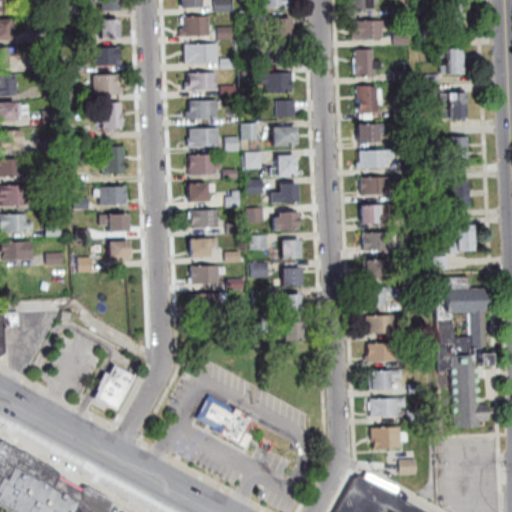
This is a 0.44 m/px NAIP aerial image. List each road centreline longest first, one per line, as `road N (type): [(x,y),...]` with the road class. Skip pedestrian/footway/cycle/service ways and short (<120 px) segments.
road 1 (residential): [(317,511),(343,465),(322,0)]
road 2 (residential): [(115,465),(167,359),(149,0)]
road 3 (primary): [(199,511),(0,403)]
